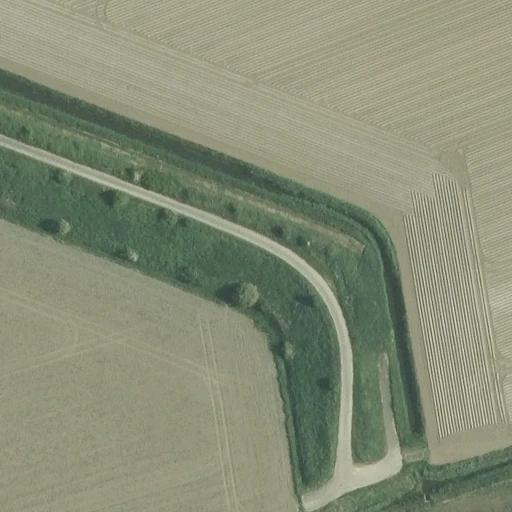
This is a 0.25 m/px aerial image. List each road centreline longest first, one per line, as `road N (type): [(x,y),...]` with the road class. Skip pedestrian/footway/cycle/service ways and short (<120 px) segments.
road 1 (unclassified): [(0,141),(245,236),(305,270),(337,319),(347,368),(343,479)]
road 2 (track): [(382,350),(393,462),(343,479)]
